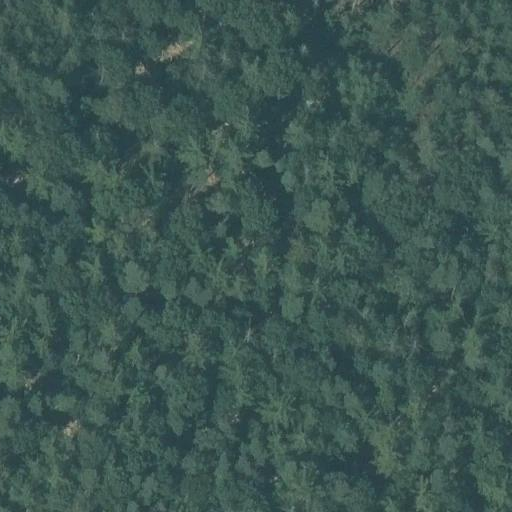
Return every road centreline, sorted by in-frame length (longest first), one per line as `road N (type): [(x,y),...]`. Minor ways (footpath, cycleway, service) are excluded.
road 1 (track): [(198,0),(511,301)]
road 2 (track): [(137,0),(0,135)]
